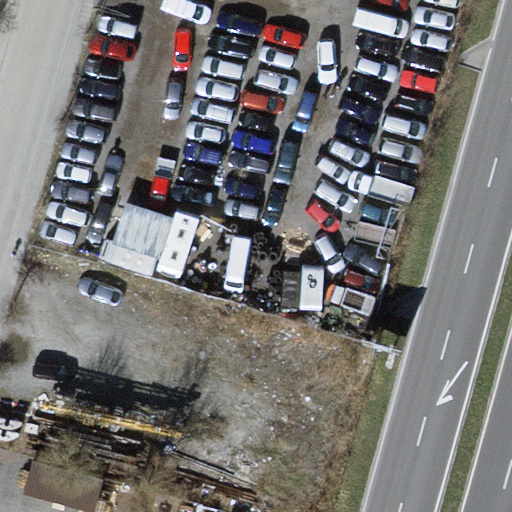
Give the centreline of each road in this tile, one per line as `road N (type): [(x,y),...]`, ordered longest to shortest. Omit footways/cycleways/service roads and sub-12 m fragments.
road 1 (primary): [(511,98),(398,511)]
road 2 (residential): [(0,241),(65,0)]
